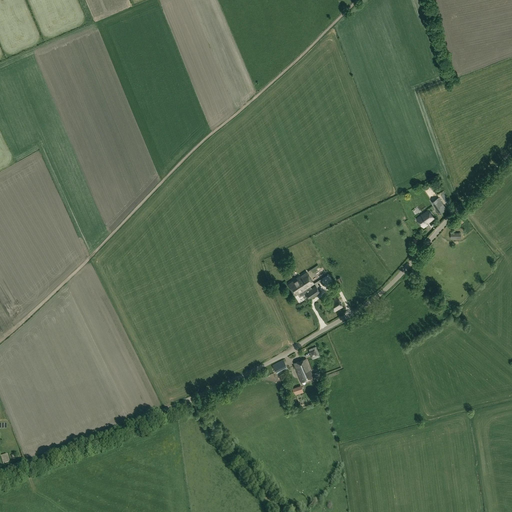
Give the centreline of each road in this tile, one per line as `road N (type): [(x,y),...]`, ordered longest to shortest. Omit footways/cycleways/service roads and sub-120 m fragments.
road 1 (unclassified): [(0,471),(233,380),(354,312),(511,153)]
road 2 (track): [(0,341),(356,0)]
